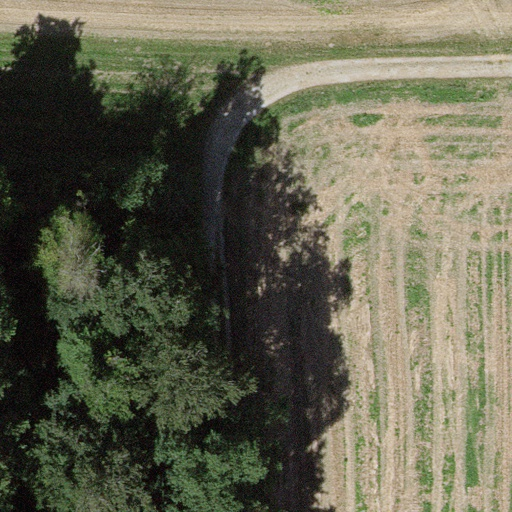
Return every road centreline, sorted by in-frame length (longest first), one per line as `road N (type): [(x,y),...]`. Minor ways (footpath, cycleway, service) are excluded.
road 1 (track): [(231,511),(198,216),(259,79),(511,57)]
road 2 (track): [(0,343),(214,359)]
